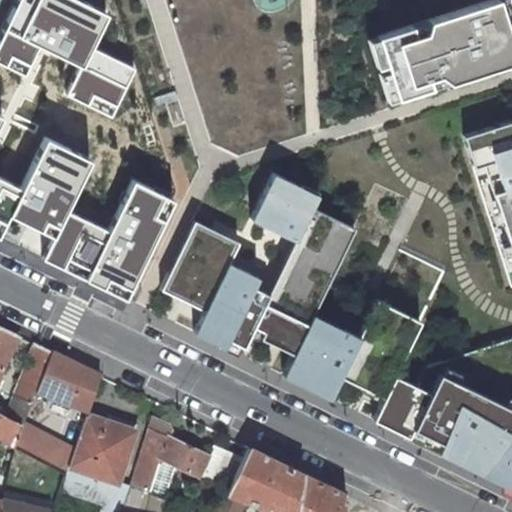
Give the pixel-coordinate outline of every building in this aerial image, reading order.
[(7,0),(0,14),(0,228),(125,291),(175,194),(132,170),(106,221),(65,201),(86,152),(40,125),(12,177),(0,171),(0,107),(22,67),(36,38),(74,55),(61,88),(110,109),(132,59),(87,36),(104,2),(98,0),(7,0)] [(511,12),(508,0),(488,0),(365,40),(376,66),(383,63),(385,70),(377,72),(385,102),(511,60),(511,12)] [(511,288),(511,121),(463,138),(511,288)] [(192,219),(160,288),(203,309),(192,331),(238,356),(253,324),(263,330),(260,337),(274,343),(293,351),(282,374),(328,399),(340,376),(348,380),(387,398),(399,377),(425,321),(376,297),(358,335),(311,311),(354,227),(311,207),(317,195),(273,171),(251,218),(293,240),(267,293),(254,286),(259,276),(228,261),(238,241),(192,219)] [(0,373),(19,334),(0,325),(0,373)] [(0,414),(0,439),(13,447),(36,390),(51,350),(36,342),(6,418),(0,414)] [(87,410),(100,374),(51,350),(36,390),(87,410)] [(387,398),(377,421),(447,456),(511,487),(511,407),(446,374),(436,394),(399,377),(387,398)] [(136,431),(86,413),(60,489),(103,503),(100,511),(120,511),(129,487),(117,483),(136,431)] [(171,422),(152,413),(130,483),(147,490),(158,456),(199,476),(209,455),(169,436),(173,429),(171,422)] [(296,511),(304,474),(248,447),(215,511),(239,511),(245,499),(275,511),(296,511)] [(347,511),(346,494),(304,474),(296,511),(347,511)] [(49,511),(50,510),(1,498),(1,501),(0,503),(0,511),(49,511)]
